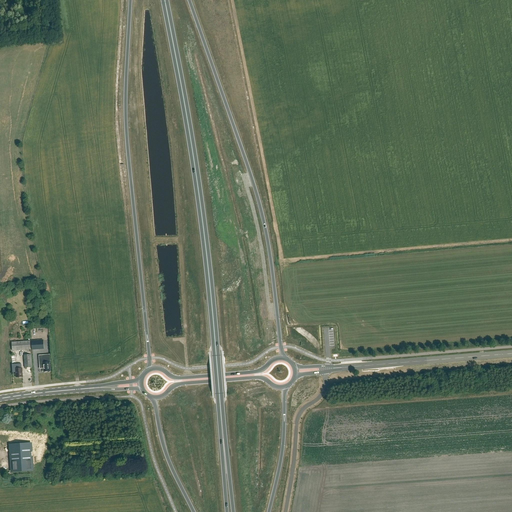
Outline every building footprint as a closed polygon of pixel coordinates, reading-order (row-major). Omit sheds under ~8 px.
[(32,348),(44,347),(43,340),(31,341),(32,348)] [(12,351),(31,349),(30,341),(12,342),(12,351)] [(42,355),(39,356),(39,360),(39,363),(40,363),(40,369),(43,368),(44,372),(45,372),(47,372),(47,371),(50,371),(49,363),(50,362),(50,355),(42,355)] [(21,364),(12,365),(13,373),(16,373),(16,378),(20,377),(20,378),(22,378),(22,377),(23,377),(22,368),(21,364)] [(31,444),(10,445),(11,466),(12,470),(33,469),(32,460),(31,444)]
